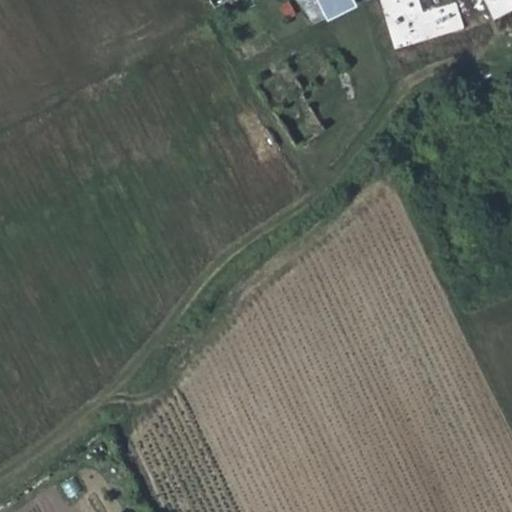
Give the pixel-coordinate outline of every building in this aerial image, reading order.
[(354,0),(315,0),(326,19),(356,2),(354,0)] [(382,0),(389,25),(424,16),(419,0),(382,0)] [(511,0),(454,0),(457,7),(470,42),(501,32),(497,22),(511,11),(511,0)] [(447,48),(470,42),(457,7),(438,13),(442,30),(447,48)] [(346,65),(339,53),(330,59),(337,71),(346,65)]
